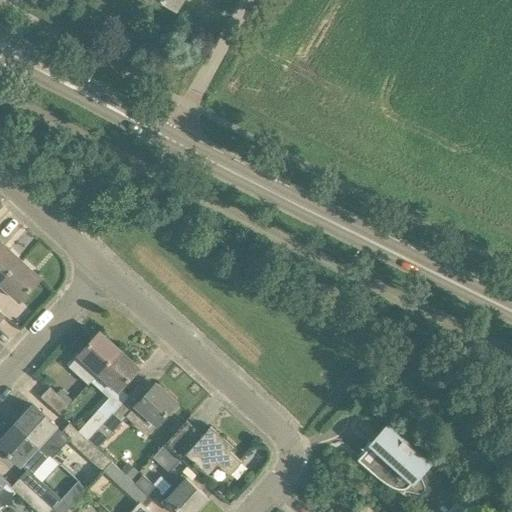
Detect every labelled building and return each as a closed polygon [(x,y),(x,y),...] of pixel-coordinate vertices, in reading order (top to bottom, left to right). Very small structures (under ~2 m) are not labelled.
[(158,0),(177,11),(183,0),(158,0)] [(0,243),(0,242),(0,284),(20,262),(0,243)] [(20,262),(0,284),(0,287),(2,290),(17,303),(40,279),(20,262)] [(85,364),(76,374),(88,385),(91,382),(97,376),(119,351),(99,333),(77,357),(85,364)] [(119,351),(97,376),(115,392),(116,393),(120,389),(139,369),(119,351)] [(107,421),(88,442),(96,449),(97,449),(99,447),(116,428),(126,417),(146,436),(156,426),(166,414),(169,417),(177,408),(174,405),(176,403),(155,384),(154,385),(149,391),(141,383),(129,397),(125,401),(123,403),(107,421)] [(40,398),(59,416),(69,406),(64,402),(55,394),(49,388),(40,398)] [(97,411),(78,432),(88,442),(107,421),(123,403),(125,401),(116,393),(115,392),(109,398),(97,411)] [(33,406),(15,426),(39,448),(49,456),(50,455),(52,458),(68,440),(77,449),(82,453),(103,472),(111,462),(97,449),(96,449),(88,442),(78,432),(69,424),(61,432),(56,428),(33,406)] [(185,422),(164,446),(181,461),(186,455),(194,462),(193,464),(197,468),(198,467),(208,475),(217,465),(228,475),(240,462),(229,452),(229,451),(217,441),(212,447),(204,440),(201,437),(185,422)] [(15,426),(0,441),(0,448),(21,467),(25,472),(19,479),(53,510),(62,500),(52,491),(42,482),(33,474),(40,467),(49,456),(39,448),(15,426)] [(413,483),(429,466),(387,427),(371,444),(371,445),(357,460),(377,478),(383,482),(390,487),(393,488),(395,489),(397,489),(401,490),(403,490),(405,489),(407,488),(413,482),(413,483)] [(164,446),(152,458),(169,474),(181,461),(164,446)] [(111,462),(103,472),(144,511),(153,501),(135,485),(131,481),(121,471),(111,462)] [(128,463),(121,471),(131,481),(138,473),(128,463)] [(0,476),(0,509),(15,492),(10,488),(6,484),(7,483),(0,476)] [(143,476),(135,485),(153,501),(159,494),(160,493),(159,492),(153,485),(143,476)] [(171,486),(162,496),(165,499),(179,511),(196,511),(208,499),(185,478),(174,489),(171,486)] [(19,479),(10,488),(15,492),(36,511),(50,511),(53,510),(19,479)] [(62,500),(53,510),(55,511),(64,511),(70,507),(62,500)]
